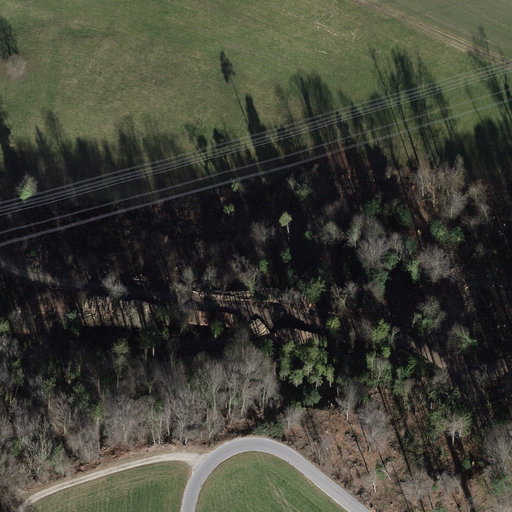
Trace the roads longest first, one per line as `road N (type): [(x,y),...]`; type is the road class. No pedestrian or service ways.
road 1 (track): [(0,263),(57,281),(354,328),(470,374),(511,363)]
road 2 (tertiary): [(362,511),(287,452),(254,443),(211,462),(188,511)]
road 3 (track): [(21,511),(54,489),(152,459),(211,462)]
road 4 (track): [(511,69),(357,0)]
